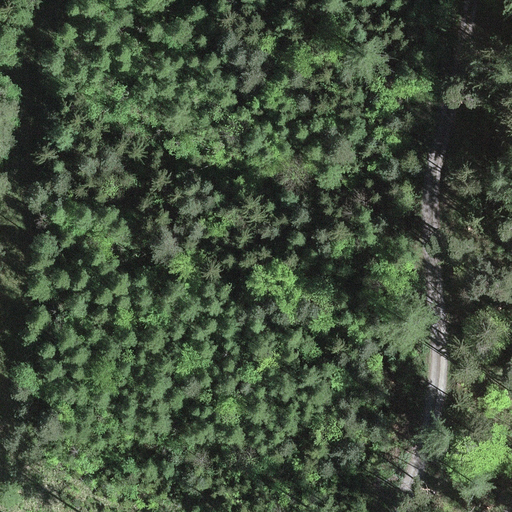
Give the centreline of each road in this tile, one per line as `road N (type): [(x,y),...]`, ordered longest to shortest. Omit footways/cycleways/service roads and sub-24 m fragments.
road 1 (track): [(473,0),(434,189),(441,383),(404,511)]
road 2 (track): [(69,0),(53,31),(43,85),(0,401)]
